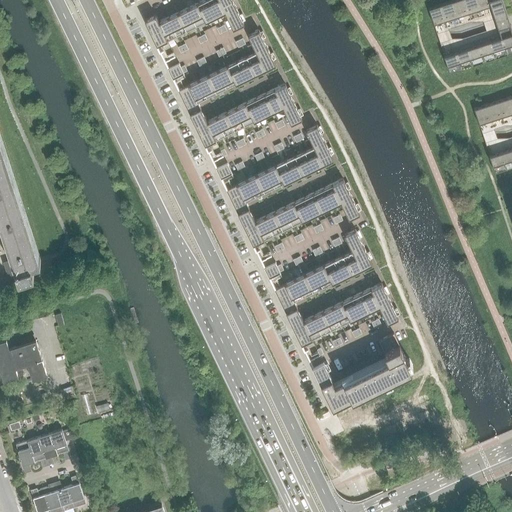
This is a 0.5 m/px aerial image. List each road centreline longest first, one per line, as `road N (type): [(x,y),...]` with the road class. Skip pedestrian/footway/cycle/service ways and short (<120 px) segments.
road 1 (trunk): [(333,511),(85,0)]
road 2 (trunk): [(55,0),(303,511)]
road 3 (unclassified): [(345,483),(109,0)]
road 4 (secondary): [(511,447),(365,511)]
road 5 (secondary): [(403,511),(511,460)]
